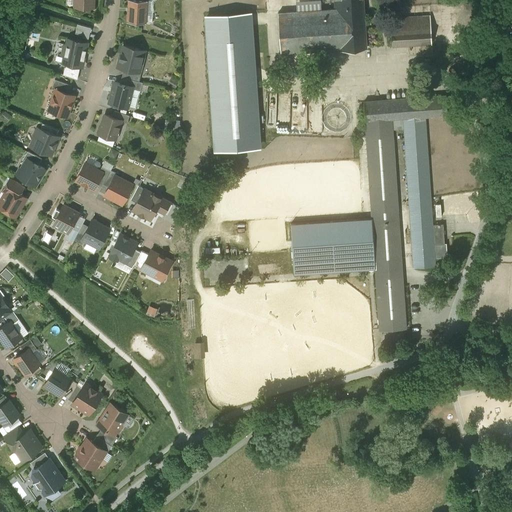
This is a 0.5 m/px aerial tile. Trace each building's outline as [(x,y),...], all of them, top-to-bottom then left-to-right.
[(128,0),(127,21),(142,22),(143,15),(147,15),(148,0),(147,0),(128,0)] [(306,0),(296,1),(296,11),(321,9),(320,0),(306,0)] [(363,0),(335,0),(336,9),(339,49),(366,48),(363,0)] [(296,11),(278,12),(281,53),(339,49),(336,9),(321,9),(296,11)] [(216,149),(259,146),(250,14),(207,16),(216,149)] [(430,16),(390,18),(392,46),(432,43),(430,16)] [(91,27),(78,23),(75,32),(84,34),(83,36),(88,37),(91,27)] [(88,42),(68,38),(67,44),(64,44),(62,55),(64,55),(63,62),(66,63),(80,66),(82,66),(88,42)] [(145,50),(123,45),(118,67),(124,68),(137,71),(137,70),(139,63),(143,64),(145,56),(144,56),(145,50)] [(66,67),(65,66),(63,74),(77,79),(79,70),(66,67)] [(137,71),(124,68),(122,77),(139,81),(142,71),(137,70),(137,71)] [(139,81),(122,77),(120,83),(133,86),(132,88),(141,90),(143,82),(139,81)] [(72,85),(55,79),(52,88),(56,89),(56,88),(69,93),(72,85)] [(120,83),(114,82),(109,102),(128,107),(132,88),(133,86),(120,83)] [(69,93),(56,88),(56,89),(51,101),(49,100),(46,107),(49,108),(48,109),(67,116),(75,95),(69,93)] [(446,95),(364,102),(365,120),(392,119),(425,116),(447,115),(446,95)] [(129,115),(114,110),(112,117),(122,120),(127,122),(129,115)] [(112,117),(105,115),(98,134),(100,134),(110,137),(115,139),(122,120),(112,117)] [(425,116),(404,118),(404,128),(414,268),(435,266),(434,258),(432,224),(425,116)] [(404,118),(392,119),(393,129),(404,128),(404,118)] [(392,119),(365,120),(372,218),(375,268),(379,330),(406,329),(393,129),(392,119)] [(59,130),(43,123),(40,128),(57,135),(59,130)] [(40,128),(37,129),(34,136),(34,138),(31,146),(51,154),(59,136),(57,135),(40,128)] [(110,137),(100,134),(98,140),(108,145),(110,137)] [(42,158),(28,151),(23,159),(26,162),(28,158),(38,164),(42,158)] [(38,164),(28,158),(26,162),(22,169),(20,168),(16,173),(21,176),(35,185),(45,169),(38,164)] [(100,170),(85,163),(76,180),(94,189),(97,184),(100,178),(99,178),(100,174),(102,172),(100,170)] [(110,171),(102,166),(100,170),(102,172),(100,174),(107,178),(108,174),(110,171)] [(100,178),(97,184),(102,186),(103,184),(107,178),(100,174),(99,178),(100,178)] [(114,177),(108,174),(107,178),(103,184),(109,187),(114,177)] [(133,184),(115,175),(114,177),(109,187),(105,194),(122,204),(133,184)] [(24,186),(11,178),(4,189),(7,191),(9,187),(20,193),(24,186)] [(139,185),(131,200),(137,202),(144,188),(139,185)] [(20,193),(9,187),(7,191),(0,202),(0,208),(0,209),(4,212),(7,211),(15,216),(26,197),(20,193)] [(171,202),(144,188),(137,202),(133,209),(139,213),(139,214),(139,213),(144,215),(144,216),(144,215),(151,219),(156,208),(165,213),(171,202)] [(79,213),(63,205),(53,224),(68,232),(71,227),(78,214),(79,213)] [(86,217),(89,211),(83,208),(80,214),(86,217)] [(78,214),(71,227),(73,228),(78,231),(83,223),(85,218),(78,214)] [(372,218),(291,223),(294,274),(375,268),(372,218)] [(109,229),(92,219),(89,226),(87,229),(88,230),(85,235),(83,239),(85,240),(99,247),(109,229)] [(89,226),(83,223),(78,231),(85,235),(88,230),(87,229),(89,226)] [(443,224),(432,224),(434,258),(447,257),(446,243),(445,243),(443,224)] [(78,231),(73,228),(68,237),(70,238),(68,242),(72,244),(74,239),(78,231)] [(85,235),(78,231),(74,239),(83,244),(85,240),(83,239),(85,235)] [(137,243),(120,234),(110,253),(111,256),(116,259),(119,258),(126,261),(127,262),(134,248),(137,243)] [(134,248),(127,262),(126,261),(125,264),(132,267),(134,264),(140,252),(134,248)] [(149,254),(141,250),(140,252),(134,264),(141,268),(149,254)] [(172,261),(151,250),(149,254),(141,268),(155,275),(156,273),(163,277),(172,261)] [(6,266),(1,273),(10,280),(15,273),(6,266)] [(2,298),(0,295),(0,312),(8,307),(8,306),(3,298),(2,298)] [(147,312),(155,315),(158,308),(150,305),(147,312)] [(8,307),(0,312),(0,320),(12,312),(8,307)] [(10,320),(0,327),(0,337),(7,347),(22,337),(10,320)] [(30,338),(20,345),(25,351),(29,348),(31,352),(37,348),(30,338)] [(25,351),(15,358),(25,373),(27,372),(28,372),(32,369),(33,368),(39,364),(31,352),(29,348),(25,351)] [(45,367),(38,377),(43,380),(50,370),(45,367)] [(71,379),(55,368),(44,385),(61,396),(63,394),(72,380),(71,379)] [(72,380),(63,394),(68,398),(77,384),(78,383),(72,378),(71,379),(72,380)] [(73,401),(72,403),(89,414),(102,394),(85,383),(82,388),(73,401)] [(68,398),(73,401),(82,388),(77,384),(68,398)] [(9,399),(0,405),(0,417),(4,424),(5,424),(17,416),(19,414),(9,399)] [(111,403),(97,424),(102,427),(114,435),(115,434),(117,430),(118,431),(123,424),(121,423),(127,414),(128,414),(111,403)] [(4,424),(0,426),(0,429),(3,435),(4,434),(18,425),(21,422),(17,416),(5,424),(4,424)] [(18,425),(4,434),(11,443),(24,434),(23,433),(18,425)] [(114,435),(102,427),(97,435),(112,445),(118,436),(115,434),(114,435)] [(24,434),(11,443),(16,450),(23,460),(42,446),(30,429),(23,433),(24,434)] [(112,445),(97,435),(93,441),(106,450),(107,451),(112,445)] [(93,441),(88,438),(76,456),(94,468),(106,450),(93,441)] [(45,451),(30,461),(31,462),(34,466),(33,466),(33,469),(49,457),(45,451)] [(49,457),(33,469),(32,474),(36,480),(33,482),(37,489),(49,491),(65,480),(58,469),(57,470),(53,465),(54,464),(49,457)]
